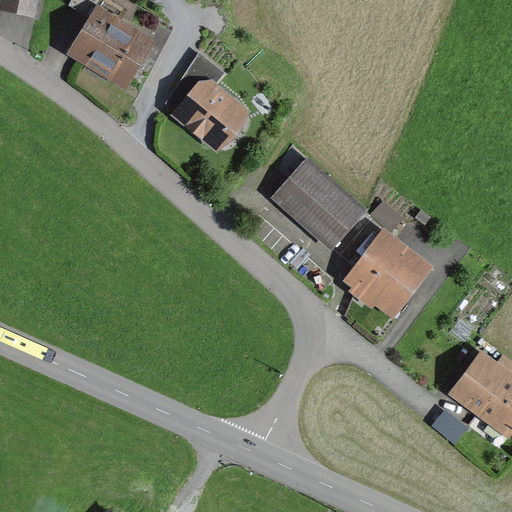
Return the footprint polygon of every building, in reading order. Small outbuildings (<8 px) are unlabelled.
[(31,12),(33,0),(4,0),(3,5),(31,12)] [(135,8),(121,0),(104,0),(101,6),(127,21),(135,8)] [(127,79),(147,46),(131,36),(133,33),(114,21),(111,25),(95,15),(75,47),(127,79)] [(215,145),(243,111),(210,84),(198,86),(176,113),(189,124),(187,126),(200,137),(202,135),(215,145)] [(365,210),(308,159),(274,196),(331,247),(365,210)] [(390,304),(419,266),(385,240),(356,278),(390,304)] [(503,433),(511,422),(511,363),(504,357),(492,371),(478,359),(456,389),(482,407),(481,408),(488,414),(484,419),(503,433)]
